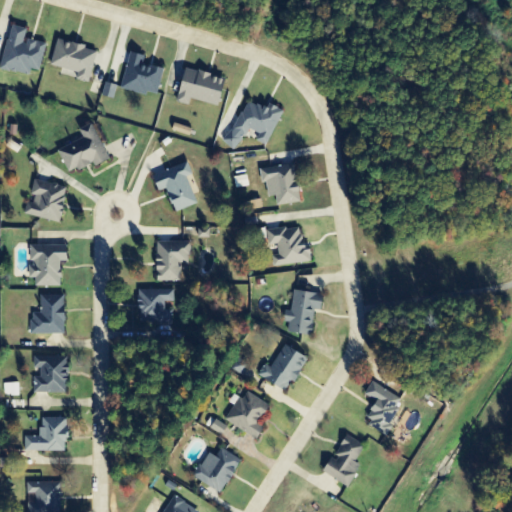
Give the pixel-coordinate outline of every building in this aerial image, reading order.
[(37,73),(44,46),(22,40),(24,31),(9,27),(0,63),(0,70),(27,77),(28,71),(37,73)] [(87,84),(95,52),(55,42),(48,68),(75,75),(74,81),(87,84)] [(120,90),(154,98),(161,72),(141,67),(143,58),(128,55),(120,90)] [(212,109),(222,84),(185,68),(172,102),(187,108),(190,100),(212,109)] [(280,112),(267,107),(265,111),(243,102),(224,147),(236,152),(245,130),(257,136),(255,143),(265,147),(280,112)] [(106,162),(89,126),(76,132),(80,140),(55,152),(67,176),(90,164),(92,169),(106,162)] [(190,177),(186,165),(150,178),(156,194),(164,191),(172,214),(194,206),(185,179),(190,177)] [(297,204),(292,167),(257,171),(259,186),(264,185),(266,199),(273,198),(274,207),(297,204)] [(22,215),(58,226),(63,210),(60,209),(65,190),(34,181),(28,204),(26,204),(22,215)] [(272,268),(309,264),(307,247),(300,248),(298,229),(264,232),(266,248),(276,246),(277,257),(271,258),(272,268)] [(154,283),(179,283),(179,265),(189,265),(188,244),(154,244),(154,283)] [(33,289),(59,288),(58,264),(65,264),(65,247),(27,248),(28,281),(33,281),(33,289)] [(170,324),(170,311),(163,311),(162,303),(172,303),(172,291),(137,291),(137,302),(136,302),(137,325),(170,324)] [(310,337),(313,311),(318,312),(320,296),(292,292),(290,313),(283,313),(281,324),(288,325),(286,334),(310,337)] [(62,336),(63,297),(40,297),(39,314),(30,314),(29,335),(62,336)] [(269,370),(262,366),(256,378),(286,394),(305,359),(282,347),(269,370)] [(32,395),(65,395),(65,356),(32,356),(32,370),(38,370),(38,379),(32,379),(32,395)] [(402,402),(370,383),(362,396),(375,404),(363,425),(382,436),(402,402)] [(3,385),(2,397),(18,398),(18,385),(3,385)] [(64,453),(64,420),(39,419),(39,439),(23,438),(23,452),(64,453)] [(208,429),(219,437),(225,428),(213,421),(208,429)] [(353,464),(362,448),(344,437),(330,462),(327,460),(319,474),(346,489),(358,467),(353,464)] [(219,495),(238,461),(219,450),(214,458),(205,454),(191,479),(219,495)] [(33,511),(59,511),(59,484),(26,483),(25,495),(33,495),(33,511)]
